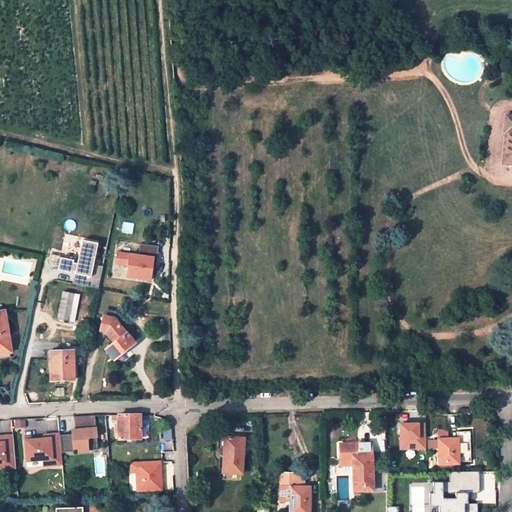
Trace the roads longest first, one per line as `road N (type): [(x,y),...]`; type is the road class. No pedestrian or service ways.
road 1 (track): [(158,0),(176,193),(176,407)]
road 2 (unclassified): [(506,398),(176,407)]
road 3 (track): [(175,172),(0,130)]
road 4 (unclassified): [(176,407),(0,413)]
